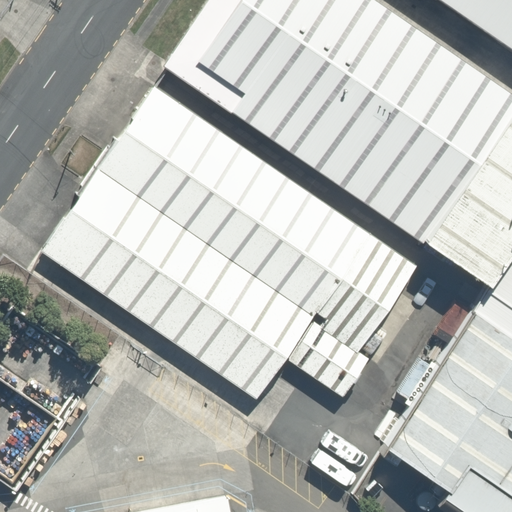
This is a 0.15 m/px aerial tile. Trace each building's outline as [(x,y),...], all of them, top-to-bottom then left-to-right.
[(511,258),(511,96),(373,0),(207,0),(164,67),(490,289),(511,258)] [(511,0),(439,0),(511,49),(511,0)] [(358,352),(417,267),(155,87),(40,254),(257,403),(288,359),(343,398),(370,360),(358,352)] [(511,511),(511,258),(490,289),(381,448),(450,495),(445,503),(458,511),(511,511)] [(143,511),(232,511),(229,496),(143,511)]
